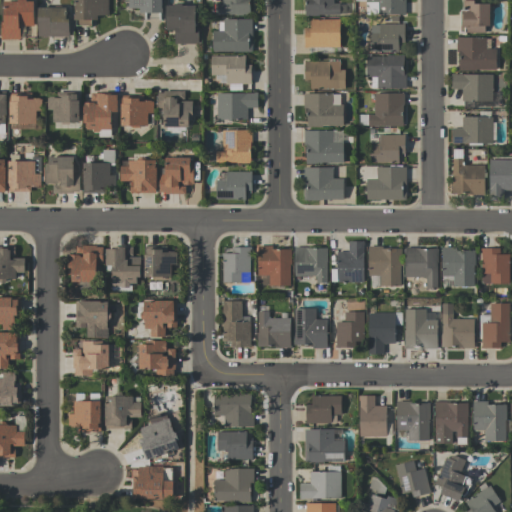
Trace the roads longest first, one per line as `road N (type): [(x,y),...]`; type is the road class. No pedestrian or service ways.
road 1 (residential): [(511,223),(0,223)]
road 2 (residential): [(511,379),(203,377)]
road 3 (residential): [(48,223),(48,482)]
road 4 (residential): [(436,223),(435,0)]
road 5 (residential): [(277,223),(277,0)]
road 6 (residential): [(203,377),(207,223)]
road 7 (residential): [(279,511),(279,377)]
road 8 (residential): [(120,61),(0,63)]
